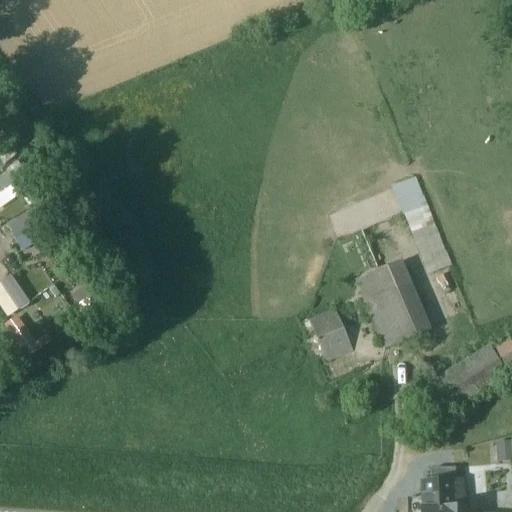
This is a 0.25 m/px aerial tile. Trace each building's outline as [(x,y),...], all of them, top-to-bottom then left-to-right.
[(0,176),(0,211),(26,190),(9,169),(0,176)] [(403,215),(428,275),(431,273),(448,267),(453,266),(437,229),(427,205),(403,215)] [(20,251),(45,241),(33,213),(8,223),(20,251)] [(354,280),(384,350),(430,330),(400,260),(354,280)] [(0,281),(0,305),(10,319),(33,303),(12,273),(0,281)] [(334,305),(299,320),(306,338),(315,335),(326,361),(353,349),(334,305)] [(8,323),(28,360),(42,352),(22,315),(8,323)] [(450,414),(484,393),(511,374),(511,334),(492,348),(490,345),(430,382),(450,414)] [(511,441),(496,443),(497,463),(511,461),(511,441)] [(464,478),(422,478),(422,511),(468,511),(469,511),(464,478)]
